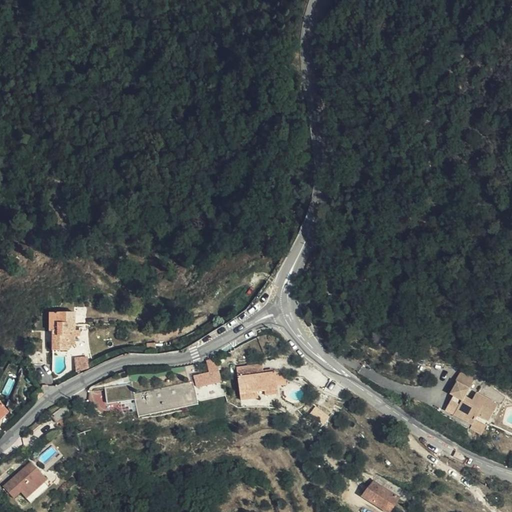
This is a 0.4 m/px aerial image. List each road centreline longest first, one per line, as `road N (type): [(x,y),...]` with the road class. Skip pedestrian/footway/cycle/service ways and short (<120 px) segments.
road 1 (tertiary): [(284,310),(193,355),(112,365),(70,385),(0,443)]
road 2 (tertiary): [(317,0),(306,49),(322,189),(284,287),(284,310)]
road 3 (tertiary): [(284,310),(315,352),(357,387),(467,457),(511,474)]
